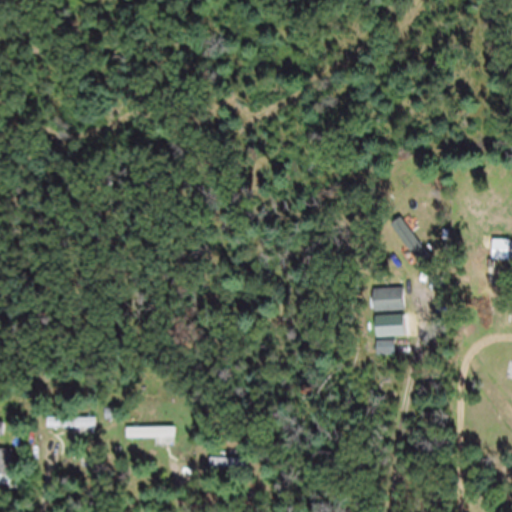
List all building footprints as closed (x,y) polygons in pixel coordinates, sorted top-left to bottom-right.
[(439,224),(428,225),(429,247),(441,246),(439,224)] [(430,264),(401,227),(391,235),(420,272),(430,264)] [(387,300),(391,321),(406,319),(402,298),(387,300)] [(117,429),(117,420),(107,420),(107,429),(117,429)] [(49,441),(101,441),(101,428),(49,428),(49,441)] [(128,438),(128,449),(180,449),(180,438),(128,438)] [(15,460),(0,459),(0,485),(15,485),(15,460)] [(211,479),(248,479),(248,469),(211,469),(211,479)]
